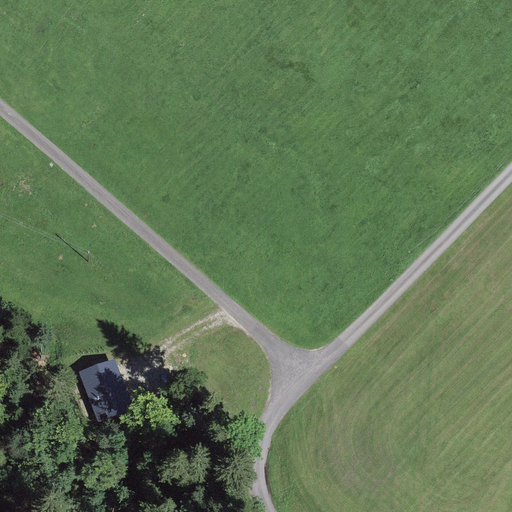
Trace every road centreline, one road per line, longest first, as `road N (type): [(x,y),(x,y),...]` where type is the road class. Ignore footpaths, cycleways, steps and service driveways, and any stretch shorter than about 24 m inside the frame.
road 1 (track): [(268,511),(260,448),(284,399),(511,172)]
road 2 (track): [(0,105),(309,373)]
